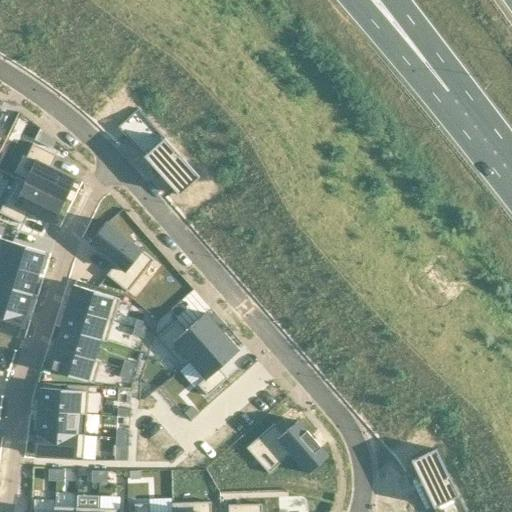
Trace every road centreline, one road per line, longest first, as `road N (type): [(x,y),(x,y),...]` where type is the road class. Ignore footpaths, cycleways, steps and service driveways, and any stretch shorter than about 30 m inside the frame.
road 1 (residential): [(114,157),(331,401),(361,451),(356,511)]
road 2 (residential): [(114,157),(69,242),(27,365),(5,511)]
road 3 (residential): [(0,63),(38,86),(114,157)]
road 4 (trunk): [(346,0),(370,27),(458,84)]
